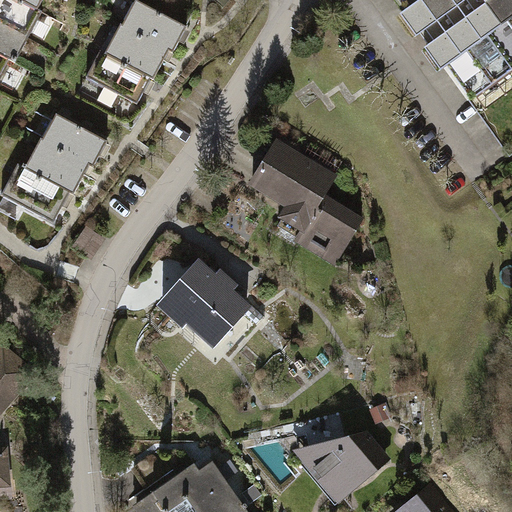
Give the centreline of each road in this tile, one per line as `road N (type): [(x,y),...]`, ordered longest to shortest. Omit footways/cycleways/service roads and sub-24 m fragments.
road 1 (residential): [(83,511),(70,380),(95,280),(302,0)]
road 2 (residential): [(352,0),(500,181)]
